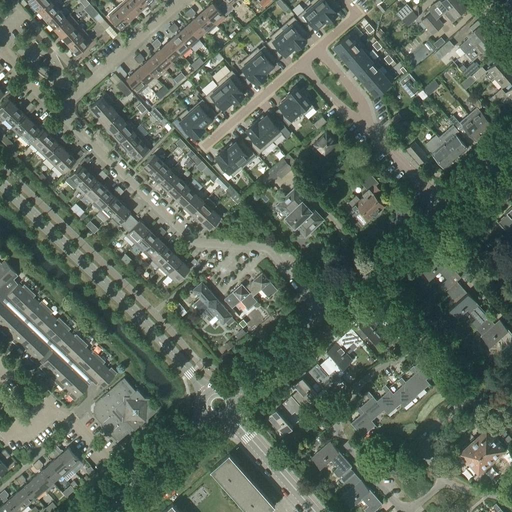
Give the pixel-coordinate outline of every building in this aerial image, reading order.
[(28,0),(39,11),(51,0),(28,0)] [(47,20),(59,9),(61,7),(54,0),(51,0),(39,11),(47,20)] [(129,21),(138,13),(125,0),(123,0),(116,7),(129,21)] [(125,0),(138,13),(146,6),(140,0),(125,0)] [(230,13),(235,8),(232,5),(237,0),(225,0),(222,3),(230,13)] [(312,4),(327,22),(337,14),(334,10),(339,5),(335,0),(312,0),(310,2),(311,4),(312,4)] [(438,0),(428,9),(431,12),(432,11),(435,15),(437,18),(444,13),(458,0),(438,0)] [(466,7),(459,0),(458,0),(444,13),(452,23),(459,17),(457,15),(466,7)] [(217,7),(213,3),(204,10),(217,25),(226,17),(225,17),(230,13),(222,3),(217,7)] [(321,28),(327,22),(312,4),(311,4),(297,16),(310,30),(315,26),(316,28),(319,26),(321,28)] [(401,20),(412,10),(407,4),(396,13),(401,20)] [(120,29),(129,21),(116,7),(107,14),(120,29)] [(54,29),(66,18),(59,9),(47,20),(54,29)] [(208,33),(217,25),(204,10),(195,18),(206,30),(208,33)] [(407,26),(418,17),(412,10),(401,20),(407,26)] [(426,28),(437,18),(435,15),(432,11),(431,12),(420,21),(426,28)] [(62,37),(78,24),(70,15),(66,18),(54,29),(62,37)] [(294,16),(279,29),(296,49),(306,40),(303,36),(307,32),(294,16)] [(106,30),(110,26),(102,17),(98,21),(106,30)] [(198,37),(206,30),(195,18),(187,26),(197,38),(198,37)] [(431,34),(443,25),(437,18),(426,28),(431,34)] [(480,25),(480,24),(480,23),(478,21),(470,27),(473,31),(468,36),(470,38),(460,46),(465,53),(466,53),(469,50),(488,33),(481,25),(480,25)] [(69,46),(85,32),(78,24),(62,37),(69,46)] [(197,38),(187,26),(178,33),(191,47),(200,40),(198,37),(197,38)] [(296,49),(279,29),(270,37),(271,39),(266,43),(279,57),(284,53),(286,55),(288,53),(290,55),(296,49)] [(333,47),(340,54),(358,38),(352,31),(333,47)] [(77,55),(89,44),(93,41),(85,32),(69,46),(77,55)] [(182,55),(191,47),(178,33),(170,41),(180,53),(182,55)] [(466,53),(465,53),(472,61),(482,52),(485,55),(491,50),(488,47),(495,41),(488,33),(469,50),(466,53)] [(437,48),(445,42),(441,37),(433,44),(437,48)] [(345,61),(363,46),(364,45),(358,38),(340,54),(345,61)] [(172,60),(180,53),(170,41),(161,49),(172,60)] [(448,52),(454,47),(449,41),(442,46),(448,52)] [(258,47),(248,56),(266,75),(272,70),(271,68),(274,65),(272,63),(277,59),(264,45),(259,49),(258,47)] [(351,68),(368,53),(369,52),(363,46),(345,61),(351,68)] [(439,60),(448,52),(442,46),(434,54),(439,60)] [(165,71),(174,63),(172,60),(161,49),(152,56),(163,68),(165,71)] [(374,59),(368,53),(351,68),(357,75),(374,60),(374,59)] [(155,76),(163,68),(152,56),(144,64),(155,76)] [(266,75),(248,56),(239,64),(244,70),(240,75),(248,84),(253,80),(256,84),(266,75)] [(495,79),(510,65),(503,57),(488,70),(495,79)] [(379,67),(380,68),(381,66),(375,59),(374,59),(374,60),(357,75),(363,81),(379,67)] [(463,65),(459,68),(467,78),(479,68),(474,62),(467,68),(463,65)] [(151,88),(159,81),(155,76),(144,64),(135,71),(150,88),(151,88)] [(503,88),(511,79),(511,67),(510,65),(495,79),(503,88)] [(385,74),(380,68),(379,67),(363,81),(369,88),(385,74)] [(475,81),(486,71),(482,67),(471,76),(475,81)] [(217,83),(218,85),(219,84),(235,102),(244,94),(241,90),(246,86),(232,70),(217,83)] [(147,94),(150,91),(150,89),(150,88),(135,71),(127,79),(137,91),(140,93),(142,91),(144,93),(147,94)] [(387,71),(385,74),(369,88),(375,95),(394,79),(387,71)] [(416,81),(409,73),(399,81),(402,85),(401,87),(410,97),(419,90),(413,83),(416,81)] [(124,93),(129,89),(121,80),(116,84),(124,93)] [(187,80),(182,84),(185,87),(187,86),(189,88),(192,85),(187,80)] [(219,84),(218,85),(204,97),(217,111),(222,106),(223,108),(226,106),(228,108),(235,102),(219,84)] [(429,85),(424,89),(429,95),(434,91),(429,85)] [(301,111),(300,111),(304,115),(314,106),(306,97),(309,94),(304,88),(304,87),(303,87),(299,90),(296,86),(287,95),(301,111)] [(511,106),(511,87),(506,93),(503,96),(511,104),(511,105),(511,106)] [(497,101),(503,96),(506,93),(502,89),(493,97),(497,101)] [(97,118),(111,105),(110,105),(114,102),(106,93),(91,107),(94,111),(92,112),(97,118)] [(293,118),(300,111),(301,111),(287,95),(280,100),(282,102),(279,105),(281,107),(276,111),(288,125),(294,120),(293,118)] [(477,108),(469,115),(484,134),(493,126),(478,109),(483,105),(475,96),(471,100),(477,108)] [(0,120),(2,122),(5,118),(17,106),(8,98),(0,106),(0,120)] [(188,111),(204,129),(210,123),(209,122),(212,119),(210,118),(206,112),(210,108),(202,99),(188,111)] [(106,125),(112,120),(118,114),(111,105),(97,118),(101,123),(103,121),(106,125)] [(14,126),(25,114),(17,106),(5,118),(13,125),(14,126)] [(194,137),(204,129),(188,111),(187,109),(172,122),(186,138),(191,134),(194,137)] [(20,136),(33,122),(25,114),(14,126),(13,125),(11,128),(20,136)] [(126,122),(118,114),(112,120),(106,125),(109,128),(107,129),(112,135),(126,122)] [(154,126),(164,118),(161,115),(156,119),(158,120),(153,125),(154,126)] [(263,116),(256,121),(273,142),(283,133),(281,131),(286,127),(278,118),(273,122),(267,115),(264,117),(263,116)] [(401,119),(398,115),(390,121),(394,125),(401,119)] [(453,115),(448,119),(456,128),(461,125),(476,141),(484,134),(469,115),(460,123),(453,115)] [(326,121),(321,116),(312,124),(317,129),(326,121)] [(162,125),(167,121),(164,118),(154,126),(156,128),(161,124),(162,125)] [(121,141),(136,128),(129,119),(126,122),(112,135),(117,140),(118,138),(121,141)] [(273,142),(256,121),(246,130),(249,134),(245,138),(259,154),(273,142)] [(30,143),(32,140),(41,130),(33,122),(20,136),(28,144),(30,142),(30,143)] [(38,150),(40,148),(51,136),(43,128),(41,130),(32,140),(30,143),(38,150)] [(127,151),(144,136),(136,128),(121,141),(124,145),(123,146),(127,151)] [(451,138),(446,132),(439,138),(444,144),(456,158),(467,148),(455,134),(451,138)] [(336,142),(327,133),(321,139),(320,138),(314,145),(315,146),(313,149),(316,152),(319,150),(325,156),(331,149),(330,148),(336,142)] [(445,168),(456,158),(444,144),(439,138),(436,135),(426,144),(433,153),(445,168)] [(46,158),(60,144),(51,136),(40,148),(38,150),(46,158)] [(137,159),(149,148),(152,145),(144,136),(127,151),(132,157),(134,155),(137,159)] [(236,142),(233,144),(232,142),(225,148),(242,168),(256,156),(243,140),(238,144),(236,142)] [(420,164),(427,158),(414,142),(407,149),(420,164)] [(55,166),(68,152),(60,144),(46,158),(55,166)] [(149,148),(140,156),(142,159),(151,150),(149,148)] [(232,176),(242,168),(225,148),(215,156),(219,160),(214,164),(222,174),(227,170),(232,176)] [(63,174),(65,172),(77,160),(68,152),(55,166),(63,174)] [(150,176),(163,163),(154,154),(143,166),(147,169),(145,171),(150,176)] [(303,178),(307,175),(289,154),(285,158),(303,178)] [(194,163),(199,158),(196,155),(191,159),(194,163)] [(283,159),(261,178),(267,185),(278,176),(280,179),(292,169),(283,159)] [(171,170),(163,163),(150,176),(155,180),(157,179),(160,182),(174,168),(174,167),(171,170)] [(65,180),(74,189),(76,187),(78,184),(90,173),(81,164),(65,180)] [(167,191),(179,178),(182,175),(174,168),(160,182),(163,185),(162,187),(167,191)] [(210,179),(215,175),(211,171),(207,176),(210,179)] [(362,194),(364,196),(360,200),(356,196),(349,202),(352,207),(356,212),(353,215),(362,226),(369,220),(367,218),(372,213),(376,214),(378,212),(378,209),(383,204),(375,195),(380,190),(376,185),(379,183),(368,171),(359,179),(368,189),(362,194)] [(87,192),(98,180),(90,173),(78,184),(76,187),(84,195),(87,192)] [(188,186),(179,178),(167,191),(172,196),(173,194),(177,198),(188,186)] [(95,200),(106,188),(98,180),(87,192),(95,199),(95,200)] [(183,207),(196,194),(199,191),(190,183),(188,186),(177,198),(180,201),(178,202),(183,207)] [(103,208),(114,196),(106,188),(95,200),(95,199),(92,202),(100,210),(103,208)] [(311,210),(302,200),(304,199),(294,188),(276,205),(286,215),(284,216),(287,219),(286,220),(291,225),(292,224),(295,227),(296,226),(305,236),(323,219),(313,208),(311,210)] [(193,213),(204,202),(204,201),(196,194),(183,207),(188,212),(190,210),(193,213)] [(108,219),(111,216),(111,215),(112,215),(122,204),(114,196),(103,208),(100,210),(100,211),(108,219)] [(200,223),(213,210),(212,210),(216,206),(207,197),(204,201),(204,202),(193,213),(196,216),(195,218),(200,223)] [(124,228),(134,218),(130,214),(131,212),(122,204),(112,215),(111,215),(111,216),(124,228)] [(511,206),(506,212),(507,213),(498,221),(509,234),(511,232),(511,206)] [(210,229),(221,218),(213,210),(200,223),(205,228),(206,226),(210,229)] [(473,221),(468,216),(467,216),(458,224),(464,231),(465,231),(463,229),(472,221),(472,222),(473,221)] [(134,218),(124,228),(128,232),(125,235),(134,244),(135,243),(149,229),(140,220),(138,222),(134,218)] [(149,229),(135,243),(143,251),(157,237),(149,229)] [(157,237),(143,251),(151,259),(165,244),(157,237)] [(159,266),(180,245),(178,242),(173,247),(171,250),(165,244),(151,259),(159,266)] [(182,260),(173,252),(159,266),(160,267),(168,274),(182,260)] [(461,277),(440,252),(421,269),(429,279),(439,270),(447,279),(443,283),(448,288),(446,290),(451,296),(462,287),(457,281),(461,277)] [(176,283),(197,261),(194,258),(187,266),(182,260),(168,274),(176,283)] [(18,276),(5,261),(1,264),(0,261),(0,273),(6,281),(11,277),(14,279),(18,276)] [(309,279),(312,277),(314,275),(310,271),(305,275),(309,279)] [(278,289),(262,272),(245,287),(253,296),(261,289),(269,297),(274,292),(278,296),(281,294),(277,290),(278,289)] [(406,274),(400,279),(404,285),(411,280),(406,274)] [(200,314),(217,299),(202,281),(193,289),(200,298),(192,305),(200,314)] [(22,286),(19,283),(5,298),(9,302),(11,299),(16,304),(30,289),(24,284),(22,286)] [(253,296),(245,287),(242,283),(224,299),(232,308),(241,300),(248,309),(253,305),(255,307),(258,307),(261,305),(253,296)] [(467,293),(462,287),(451,296),(457,302),(449,309),(458,319),(468,310),(476,319),(471,323),(477,329),(489,318),(490,317),(468,293),(467,293)] [(23,315),(36,300),(33,298),(36,295),(30,289),(16,304),(21,309),(19,311),(23,315)] [(232,316),(217,299),(200,314),(207,323),(216,315),(223,324),(232,316)] [(39,303),(36,300),(23,315),(26,318),(29,316),(34,321),(47,306),(42,301),(39,303)] [(184,309),(178,302),(174,305),(180,312),(184,309)] [(389,321),(395,315),(384,302),(359,324),(359,325),(353,330),(363,340),(369,335),(376,343),(385,334),(377,324),(386,316),(389,321)] [(0,329),(0,330),(14,315),(9,311),(12,308),(8,305),(0,312),(0,329)] [(40,331),(54,317),(51,314),(53,312),(47,306),(34,321),(39,325),(36,328),(40,331)] [(19,320),(14,315),(0,330),(6,335),(9,333),(12,336),(25,321),(22,318),(19,320)] [(57,320),(54,317),(40,331),(44,335),(46,332),(51,337),(65,323),(59,317),(57,320)] [(495,324),(489,318),(477,329),(482,335),(481,336),(489,346),(499,337),(507,346),(503,350),(508,356),(511,352),(511,333),(500,319),(495,324)] [(18,346),(32,332),(27,327),(29,325),(25,321),(12,336),(14,338),(12,341),(18,346)] [(57,348),(71,334),(68,331),(71,328),(65,323),(51,337),(56,342),(54,344),(57,348)] [(363,340),(353,330),(352,328),(327,349),(331,355),(325,360),(334,370),(337,374),(342,370),(340,368),(342,366),(343,368),(353,360),(345,350),(354,342),(357,346),(363,341),(363,340)] [(37,337),(32,332),(18,346),(24,352),(26,349),(29,352),(43,338),(39,334),(37,337)] [(74,336),(71,334),(57,348),(61,352),(64,349),(69,354),(82,339),(77,334),(74,336)] [(49,348),(44,344),(46,341),(43,338),(29,352),(32,355),(29,357),(35,363),(49,349),(49,348)] [(75,365),(89,350),(86,347),(88,345),(82,339),(69,354),(73,359),(71,361),(75,365)] [(230,341),(224,346),(228,350),(234,345),(230,341)] [(92,353),(89,350),(75,365),(79,368),(81,366),(86,370),(100,356),(94,351),(92,353)] [(426,380),(426,379),(439,368),(423,350),(420,353),(424,358),(415,366),(414,366),(426,380)] [(58,357),(53,353),(53,352),(39,367),(45,373),(48,370),(50,373),(64,358),(61,355),(58,357)] [(92,381),(106,367),(103,364),(106,362),(100,356),(86,370),(91,375),(88,378),(92,381)] [(57,384),(71,369),(66,365),(68,362),(64,358),(50,373),(53,376),(51,378),(57,384)] [(334,370),(325,360),(319,365),(317,363),(293,385),(298,391),(307,401),(309,404),(319,395),(317,393),(324,388),(317,380),(319,377),(323,381),(328,377),(333,383),(340,377),(337,374),(334,370)] [(426,380),(414,366),(415,366),(414,365),(411,368),(415,374),(406,382),(405,382),(416,395),(417,395),(430,384),(426,379),(426,380)] [(109,370),(106,367),(92,381),(96,385),(98,382),(104,387),(118,373),(111,367),(109,370)] [(76,374),(71,369),(57,384),(63,389),(65,387),(68,390),(82,375),(78,371),(76,374)] [(75,401),(88,386),(83,381),(85,379),(82,375),(68,390),(71,392),(68,395),(75,401)] [(136,391),(124,377),(95,403),(97,405),(95,407),(95,412),(96,413),(94,415),(118,442),(133,428),(135,430),(143,422),(148,423),(148,418),(157,411),(149,402),(150,397),(145,397),(137,389),(136,391)] [(416,395),(405,382),(406,382),(402,377),(398,380),(403,385),(393,393),(393,394),(401,403),(404,407),(417,396),(417,395),(416,395)] [(388,414),(401,403),(393,394),(393,393),(385,384),(382,387),(386,393),(377,401),(388,414)] [(307,401),(298,391),(292,396),(291,395),(266,417),(283,436),(293,427),(284,418),(293,410),(297,414),(303,408),(301,406),(307,401)] [(388,414),(377,401),(369,391),(365,394),(370,399),(360,407),(360,406),(359,407),(375,425),(371,420),(384,410),(388,414)] [(362,436),(375,425),(359,407),(356,409),(361,415),(351,423),(362,436)] [(511,439),(500,425),(495,430),(491,425),(456,456),(464,465),(468,461),(478,472),(504,449),(502,447),(511,439)] [(352,466),(330,441),(312,457),(320,467),(330,459),(338,468),(334,471),(339,477),(345,483),(355,474),(350,468),(352,466)] [(72,469),(81,461),(69,447),(60,455),(72,469)] [(240,470),(234,462),(235,461),(230,455),(231,454),(230,453),(211,470),(212,471),(214,469),(227,484),(240,470)] [(64,477),(72,469),(60,455),(51,462),(62,474),(64,477)] [(53,482),(62,474),(51,462),(43,470),(53,482)] [(91,475),(95,471),(91,467),(87,471),(91,475)] [(53,482),(43,470),(34,477),(45,490),(47,492),(55,484),(53,482)] [(245,475),(240,470),(227,484),(239,498),(255,484),(246,474),(245,475)] [(361,480),(355,474),(345,483),(350,489),(342,496),(351,505),(361,497),(369,506),(365,509),(366,511),(373,511),(383,504),(361,479),(361,480)] [(36,497),(45,490),(34,477),(26,485),(36,497)] [(75,489),(78,486),(74,481),(70,484),(75,489)] [(267,500),(256,488),(257,487),(255,484),(239,498),(251,511),(267,511),(275,505),(274,505),(268,499),(267,500)] [(27,504),(36,497),(26,485),(17,492),(27,504)] [(2,492),(0,494),(0,496),(2,499),(5,503),(0,507),(0,508),(3,511),(19,511),(8,500),(6,498),(2,492)] [(19,511),(27,504),(17,492),(8,500),(19,511)] [(176,511),(171,506),(174,504),(173,503),(163,511),(176,511)] [(504,511),(496,503),(493,506),(497,511),(496,511),(504,511)]
